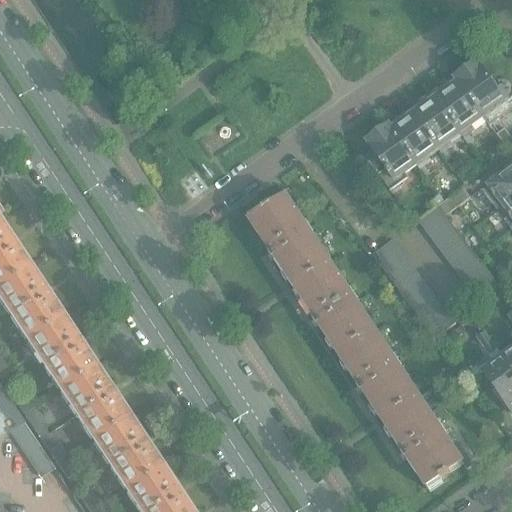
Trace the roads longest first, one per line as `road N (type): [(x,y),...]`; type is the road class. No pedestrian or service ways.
road 1 (secondary): [(1,98),(277,511)]
road 2 (residential): [(511,18),(479,17),(144,251)]
road 3 (secondary): [(319,511),(144,251)]
road 4 (secondary): [(144,251),(0,31)]
